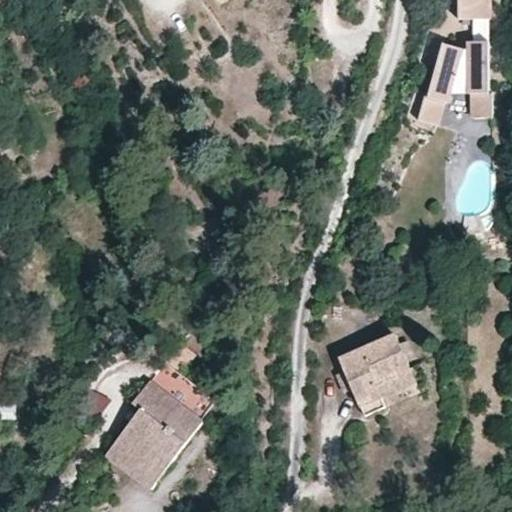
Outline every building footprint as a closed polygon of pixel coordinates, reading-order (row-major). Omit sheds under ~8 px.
[(488,0),(458,0),(458,14),(474,15),(473,38),(469,37),(468,50),(459,47),(461,42),(443,36),(425,89),(421,88),(413,111),(432,118),(440,95),(443,96),(449,77),(466,83),(465,90),(469,90),(468,110),(487,111),(488,90),(484,90),(488,0)] [(387,407),(383,400),(378,387),(411,373),(406,363),(399,346),(394,335),(339,360),(363,417),(387,407)] [(409,341),(399,346),(406,363),(416,359),(409,341)] [(197,355),(181,344),(135,405),(143,411),(107,458),(149,491),(205,422),(203,420),(216,401),(183,376),(197,355)] [(378,387),(383,400),(416,386),(411,373),(378,387)]
